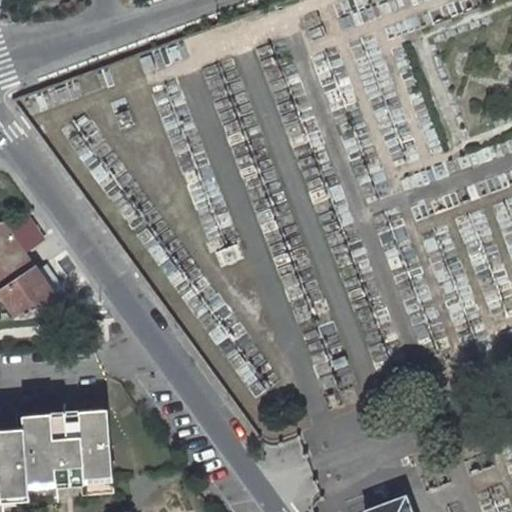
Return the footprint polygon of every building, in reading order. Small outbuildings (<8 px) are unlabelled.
[(27,220),(11,231),(24,250),(41,238),(27,220)] [(24,250),(11,231),(6,223),(0,223),(0,270),(26,253),(24,250)] [(0,270),(0,284),(3,289),(36,268),(26,253),(0,270)] [(0,291),(0,293),(17,319),(68,315),(36,268),(3,289),(0,291)] [(29,483),(113,476),(108,409),(24,416),(24,428),(0,430),(0,497),(29,495),(29,483)] [(412,511),(406,496),(365,511),(412,511)]
